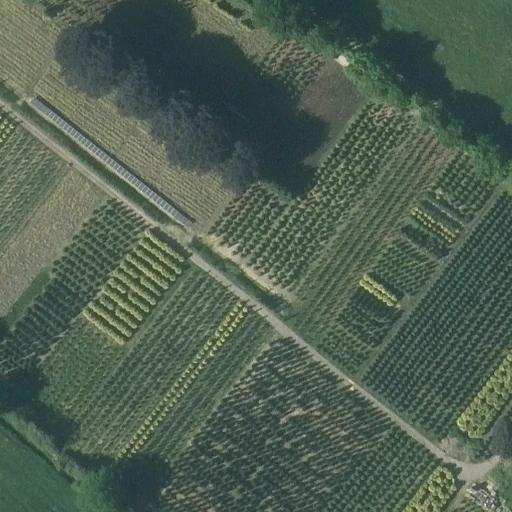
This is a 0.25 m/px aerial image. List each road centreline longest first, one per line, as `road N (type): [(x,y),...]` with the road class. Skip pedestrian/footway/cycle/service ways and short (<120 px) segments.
road 1 (track): [(0,106),(451,462)]
road 2 (track): [(335,0),(511,126)]
